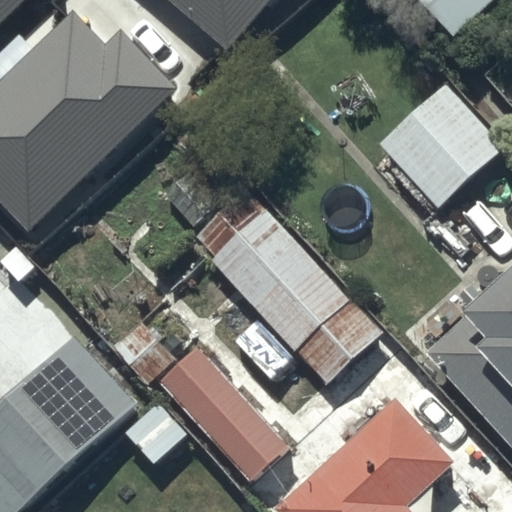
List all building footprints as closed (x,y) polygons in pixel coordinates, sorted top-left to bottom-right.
[(511,0),(404,0),(460,60),(511,11),(511,0)] [(510,162),(448,98),(384,159),(445,223),(510,162)] [(77,114),(10,171),(40,207),(107,150),(77,114)] [(387,346),(218,165),(170,210),(197,239),(193,243),(220,272),(215,277),(261,327),(235,352),(276,396),(306,368),(333,396),(387,346)] [(39,290),(12,314),(50,356),(76,332),(39,290)] [(511,299),(432,371),(511,459),(511,299)] [(83,353),(0,429),(0,511),(48,511),(146,422),(83,353)] [(207,366),(168,399),(253,496),(291,463),(207,366)] [(403,418),(299,511),(423,511),(459,479),(403,418)]
